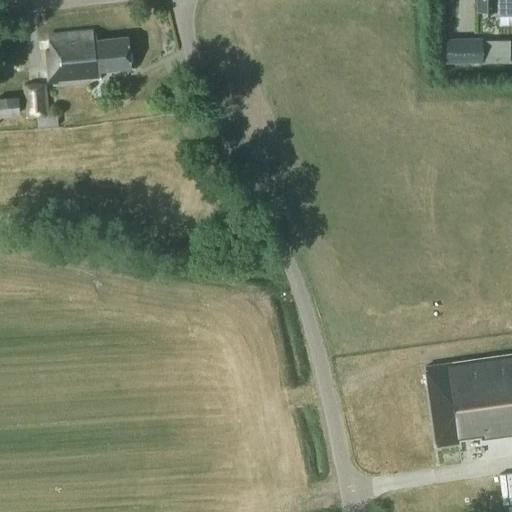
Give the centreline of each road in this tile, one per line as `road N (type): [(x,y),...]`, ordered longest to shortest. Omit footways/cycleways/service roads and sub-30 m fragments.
road 1 (unclassified): [(349,511),(293,274),(212,112),(181,0)]
road 2 (unknown): [(346,483),(511,462)]
